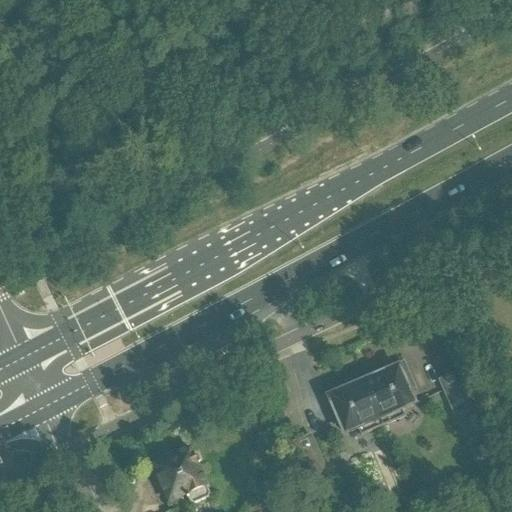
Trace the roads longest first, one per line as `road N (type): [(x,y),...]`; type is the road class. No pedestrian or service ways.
road 1 (primary): [(511,96),(21,359)]
road 2 (primary): [(43,408),(511,160)]
